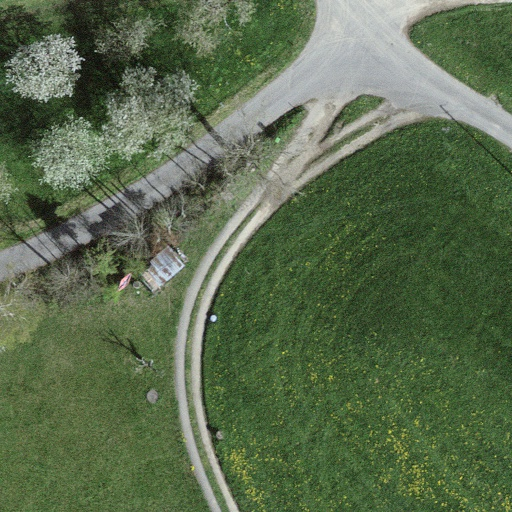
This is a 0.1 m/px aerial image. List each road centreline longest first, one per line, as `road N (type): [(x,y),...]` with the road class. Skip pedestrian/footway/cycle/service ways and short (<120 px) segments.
road 1 (track): [(443,87),(276,190),(208,273),(186,361),(187,392),(226,511)]
road 2 (unclassified): [(363,24),(244,128),(172,177),(0,264)]
road 3 (track): [(363,24),(326,109),(276,190)]
